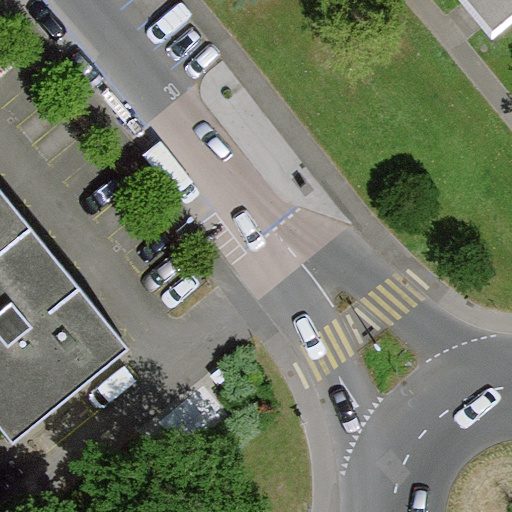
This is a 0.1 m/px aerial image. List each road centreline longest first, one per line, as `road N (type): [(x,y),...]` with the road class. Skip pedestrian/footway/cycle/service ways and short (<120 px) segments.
road 1 (residential): [(298,250),(85,0)]
road 2 (residential): [(298,250),(362,422),(401,478)]
road 3 (residential): [(497,389),(451,349),(298,250)]
road 4 (secondary): [(497,389),(438,421),(401,478)]
